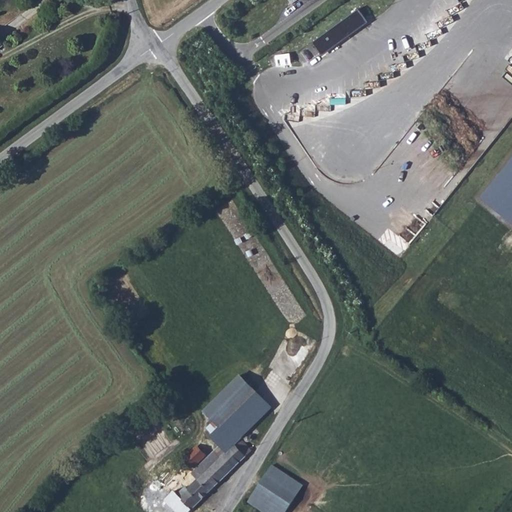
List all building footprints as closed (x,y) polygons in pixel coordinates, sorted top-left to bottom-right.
[(349,15),(357,26),(367,20),(359,9),(349,15)] [(312,43),(320,53),(357,26),(349,15),(312,43)] [(0,55),(9,48),(0,36),(0,55)] [(511,159),(481,198),(511,222),(511,220),(511,159)] [(240,375),(202,408),(218,425),(255,390),(240,375)] [(270,407),(255,390),(218,425),(208,434),(220,448),(194,472),(201,479),(212,491),(252,449),(240,437),(270,407)] [(276,470),(271,478),(303,499),(308,491),(276,470)] [(294,511),(303,499),(271,478),(252,507),(259,511),(294,511)] [(195,507),(212,491),(201,479),(193,488),(187,482),(179,491),(195,507)]
